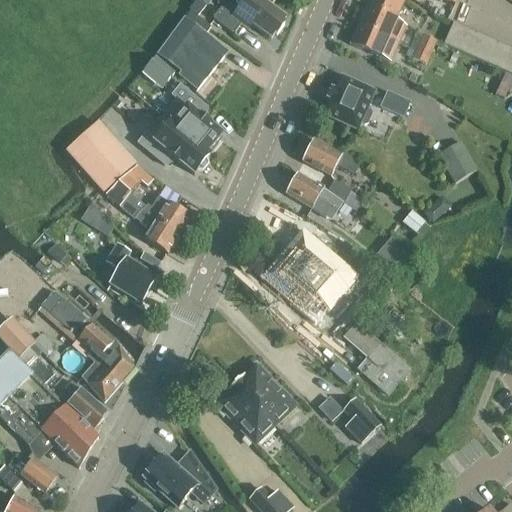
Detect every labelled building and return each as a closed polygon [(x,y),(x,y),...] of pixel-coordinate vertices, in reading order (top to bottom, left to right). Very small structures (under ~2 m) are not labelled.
[(198,0),(189,11),(197,18),(206,7),(198,0)] [(282,25),(286,20),(258,0),(242,0),(236,8),(238,9),(232,18),(221,10),(213,20),(235,36),(235,35),(241,26),(248,31),(249,30),(247,29),(249,25),(271,40),(274,36),(276,37),(284,26),(282,25)] [(400,0),(370,0),(367,8),(395,21),(404,2),(400,0)] [(367,8),(358,27),(387,40),(395,21),(367,8)] [(157,57),(180,74),(178,77),(196,92),(224,59),(234,67),(232,69),(237,72),(243,64),(185,20),(157,57)] [(443,46),(455,51),(464,29),(453,24),(443,46)] [(387,40),(358,27),(350,46),(379,59),(387,40)] [(455,51),(466,56),(475,34),(464,29),(455,51)] [(466,56),(476,60),(486,39),(475,34),(466,56)] [(423,37),(416,52),(429,58),(436,42),(423,37)] [(476,60),(487,65),(497,43),(486,39),(476,60)] [(487,65),(498,70),(508,48),(497,43),(487,65)] [(498,70),(509,75),(511,68),(511,50),(508,48),(498,70)] [(429,58),(416,52),(412,60),(425,66),(429,58)] [(157,83),(163,88),(175,74),(155,58),(147,69),(160,80),(157,83)] [(232,69),(221,87),(253,107),(264,89),(237,72),(232,69)] [(370,113),(366,111),(375,93),(343,79),(342,78),(341,79),(335,93),(333,92),(333,91),(331,91),(331,92),(328,99),(327,101),(328,101),(329,101),(331,102),(325,115),(324,117),(326,118),(326,117),(357,132),(360,124),(364,126),(367,125),(371,116),(370,113)] [(176,101),(161,119),(207,157),(208,156),(206,154),(221,137),(210,128),(211,127),(199,118),(206,109),(180,87),(171,97),(176,101)] [(253,107),(221,87),(209,106),(241,126),(253,107)] [(380,109),(402,119),(409,104),(387,94),(380,109)] [(207,157),(161,119),(164,122),(151,139),(146,135),(137,145),(164,167),(171,158),(180,166),(181,165),(194,176),(197,172),(202,173),(208,166),(206,162),(210,157),(208,156),(207,157)] [(66,152),(104,194),(135,166),(97,124),(66,152)] [(303,164),(330,178),(338,165),(354,176),(359,167),(343,154),(342,156),(314,142),(303,164)] [(438,157),(455,186),(477,173),(461,144),(438,157)] [(129,176),(119,185),(130,198),(140,185),(129,176)] [(327,195),(323,192),(323,191),(298,176),(286,196),(311,211),(318,200),(337,213),(342,205),(327,195)] [(351,192),(334,182),(327,195),(345,204),(351,192)] [(130,198),(119,185),(105,198),(136,222),(150,231),(143,241),(167,256),(179,238),(145,216),(146,215),(142,212),(144,210),(130,198)] [(145,210),(144,210),(142,212),(146,215),(145,216),(179,238),(191,219),(158,199),(150,212),(146,209),(145,210)] [(89,207),(81,220),(109,237),(116,224),(89,207)] [(423,216),(432,225),(441,216),(432,207),(423,216)] [(260,280),(315,327),(326,313),(329,315),(336,322),(352,303),(345,297),(354,286),(361,292),(367,284),(360,278),(360,279),(324,248),(303,231),(260,280)] [(107,264),(119,272),(109,286),(140,305),(156,279),(126,260),(129,255),(117,247),(107,264)] [(370,264),(386,276),(400,261),(383,249),(370,264)] [(50,317),(75,339),(88,324),(63,302),(50,317)] [(381,329),(399,342),(412,324),(394,311),(381,329)] [(0,329),(0,340),(19,360),(35,344),(11,319),(0,329)] [(342,340),(366,360),(357,370),(388,397),(410,373),(356,324),(342,340)] [(73,350),(86,361),(88,359),(96,366),(83,381),(104,404),(135,370),(114,343),(111,346),(92,330),(80,344),(79,343),(73,350)] [(401,343),(417,357),(425,348),(408,334),(401,343)] [(0,361),(0,419),(28,448),(42,434),(79,470),(98,439),(32,375),(9,353),(0,361)] [(255,367),(236,386),(275,427),(296,408),(258,367),(256,365),(255,366),(255,367)] [(66,392),(75,400),(68,408),(94,431),(108,416),(72,385),(66,392)] [(275,427),(236,386),(216,404),(214,405),(216,407),(255,447),(275,427)] [(345,429),(361,446),(380,428),(356,402),(355,401),(343,412),(352,422),(345,429)] [(191,494),(203,506),(216,492),(189,454),(176,468),(163,456),(143,478),(146,481),(144,484),(154,494),(157,491),(177,509),(191,494)] [(8,469),(44,496),(57,478),(33,460),(28,467),(16,457),(8,469)] [(0,476),(0,486),(24,500),(29,492),(3,471),(0,476)] [(250,502),(259,511),(290,511),(293,509),(278,493),(270,500),(261,490),(249,502),(250,502)] [(9,508),(0,503),(0,511),(39,511),(14,498),(9,508)]
